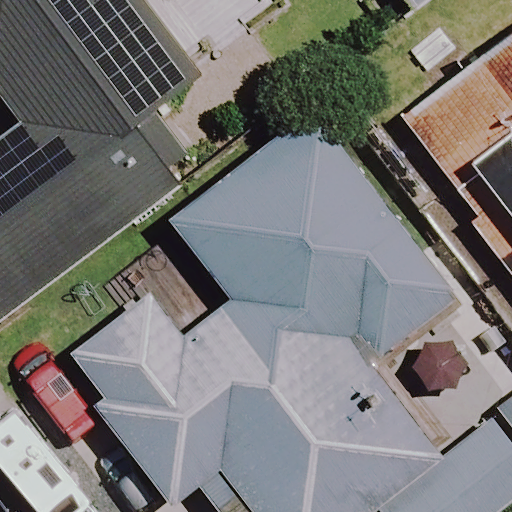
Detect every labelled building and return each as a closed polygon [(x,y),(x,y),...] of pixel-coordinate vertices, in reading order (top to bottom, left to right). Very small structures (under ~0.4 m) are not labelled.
[(0,0),(0,320),(175,196),(133,137),(195,92),(175,64),(245,14),(234,0),(0,0)] [(365,0),(396,39),(444,0),(365,0)] [(511,32),(392,131),(511,277),(511,275),(511,32)] [(438,306),(293,118),(147,230),(207,308),(165,341),(133,300),(45,367),(157,511),(202,476),(229,511),(364,511),(425,466),(352,372),(438,306)] [(511,328),(495,342),(511,362),(511,328)]
